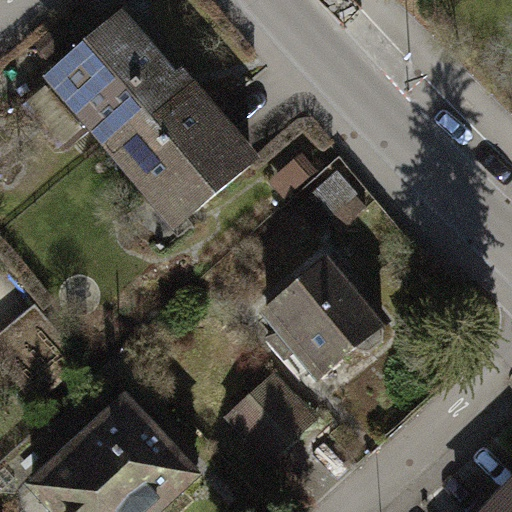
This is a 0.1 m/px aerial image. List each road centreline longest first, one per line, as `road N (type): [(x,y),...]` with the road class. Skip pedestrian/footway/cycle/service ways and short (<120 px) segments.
road 1 (unclassified): [(511,235),(272,0)]
road 2 (residential): [(511,362),(346,511)]
